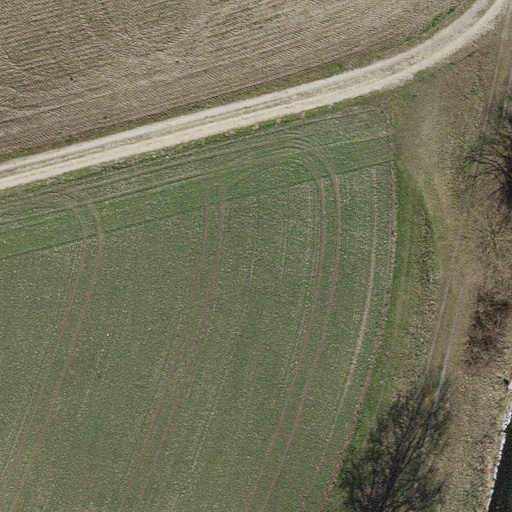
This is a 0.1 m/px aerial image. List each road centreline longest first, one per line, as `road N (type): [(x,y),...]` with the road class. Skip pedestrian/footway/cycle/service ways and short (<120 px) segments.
road 1 (track): [(498,0),(451,44),(373,79),(157,142),(0,177)]
road 2 (track): [(405,511),(511,40)]
road 3 (track): [(453,314),(447,216),(415,135),(373,79)]
